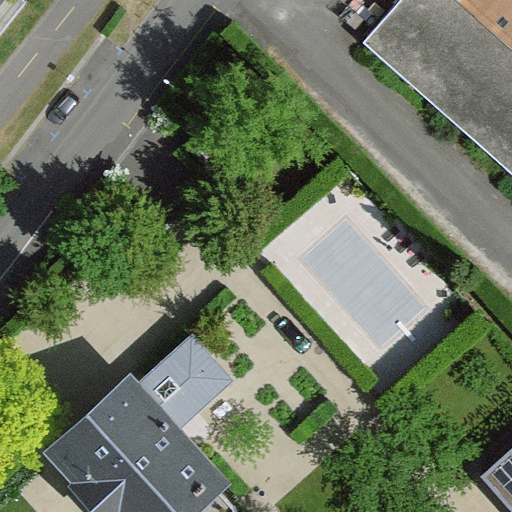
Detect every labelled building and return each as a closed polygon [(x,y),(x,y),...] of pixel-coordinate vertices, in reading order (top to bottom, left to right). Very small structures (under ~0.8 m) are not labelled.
[(0,0),(0,34),(27,0),(0,0)] [(511,171),(511,39),(468,0),(403,0),(365,42),(511,171)] [(511,0),(468,0),(511,39),(511,0)] [(195,335),(135,388),(165,422),(195,396),(204,406),(234,379),(195,335)] [(165,422),(135,388),(65,452),(119,511),(175,511),(211,480),(214,477),(165,422)] [(511,448),(483,474),(511,506),(511,448)] [(234,511),(238,509),(211,480),(175,511),(234,511)]
